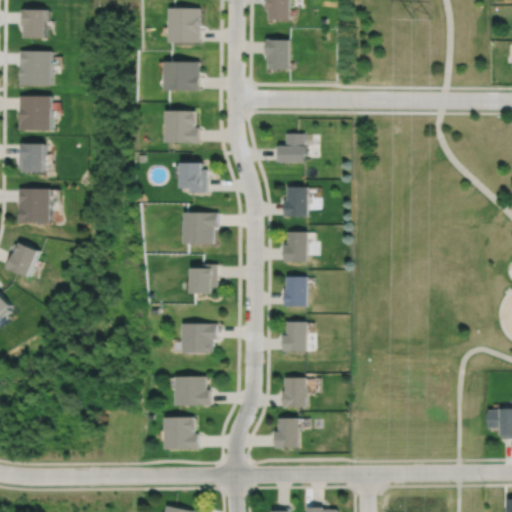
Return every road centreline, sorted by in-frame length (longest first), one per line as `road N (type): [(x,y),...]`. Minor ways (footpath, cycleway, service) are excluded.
road 1 (residential): [(236,474),(236,440),(253,384),(254,204),(235,125),(235,0)]
road 2 (residential): [(511,100),(235,98)]
road 3 (residential): [(236,474),(511,471)]
road 4 (residential): [(0,472),(236,474)]
